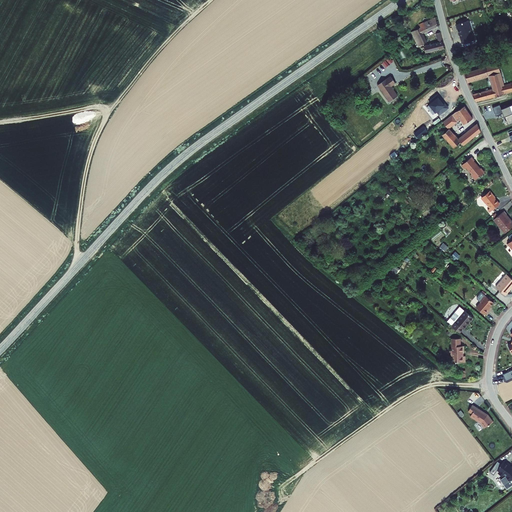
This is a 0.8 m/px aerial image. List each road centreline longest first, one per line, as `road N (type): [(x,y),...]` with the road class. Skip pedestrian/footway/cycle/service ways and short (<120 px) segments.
road 1 (tertiary): [(0,349),(178,159),(401,0)]
road 2 (track): [(210,0),(104,120),(84,174),(74,269)]
road 3 (residential): [(511,184),(461,80),(436,0)]
road 4 (track): [(280,487),(384,412)]
road 5 (residential): [(511,423),(488,378),(495,335),(511,310)]
